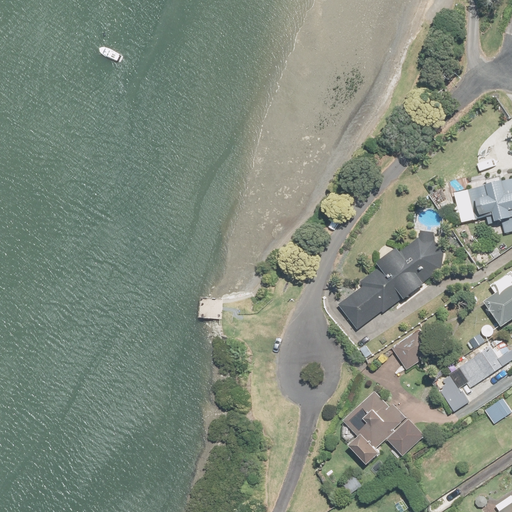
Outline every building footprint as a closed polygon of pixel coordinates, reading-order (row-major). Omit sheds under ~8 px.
[(511,182),(468,193),(475,223),(487,219),(489,227),(502,224),(505,235),(511,233),(511,182)] [(363,288),(339,306),(357,332),(382,313),(383,314),(402,300),(404,303),(425,288),(423,285),(442,270),(443,254),(434,242),(434,234),(420,232),(419,239),(399,253),(397,251),(377,266),(379,269),(360,283),(363,288)] [(511,285),(484,305),(501,330),(511,322),(511,285)] [(420,332),(392,351),(407,373),(435,354),(420,332)] [(492,350),(457,371),(470,391),(504,370),(492,350)] [(359,439),(349,449),(367,468),(379,455),(376,451),(387,441),(404,459),(426,437),(409,422),(396,433),(394,431),(406,420),(392,406),(390,409),(375,393),(343,423),(359,439)] [(511,411),(503,400),(485,413),(494,425),(511,413),(511,411)] [(344,483),(351,494),(363,486),(355,475),(344,483)] [(484,498),(480,498),(476,500),(475,505),(478,508),(483,509),(486,506),(487,502),(484,498)]
